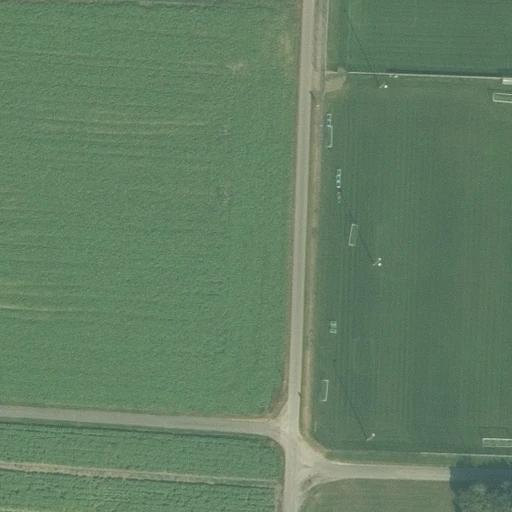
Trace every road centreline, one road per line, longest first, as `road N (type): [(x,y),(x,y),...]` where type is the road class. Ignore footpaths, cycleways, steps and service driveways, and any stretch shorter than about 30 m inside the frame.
road 1 (unclassified): [(291,434),(306,0)]
road 2 (unclassified): [(291,434),(0,414)]
road 3 (residential): [(291,469),(511,476)]
